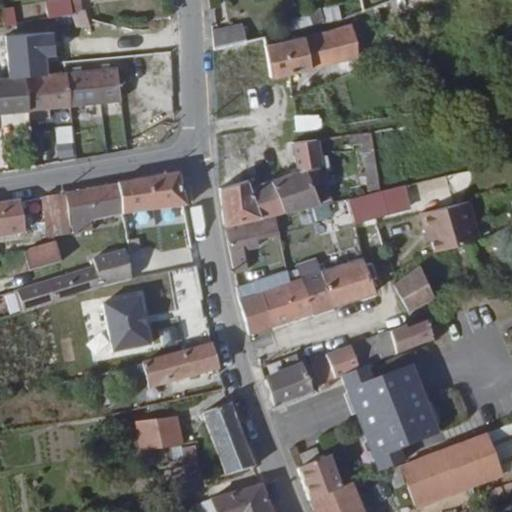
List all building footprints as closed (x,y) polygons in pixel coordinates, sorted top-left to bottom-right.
[(46,21),(71,18),(68,0),(65,0),(43,3),(46,21)] [(409,4),(408,0),(392,0),(395,9),(409,4)] [(337,6),(306,12),(309,27),(340,21),(337,6)] [(122,29),(124,21),(101,17),(99,24),(122,29)] [(175,56),(180,56),(179,38),(178,20),(150,21),(150,24),(150,29),(128,32),(130,54),(175,56)] [(356,52),(347,22),(270,45),(277,73),(277,75),(290,72),(327,60),(356,52)] [(213,33),(218,48),(250,38),(245,23),(213,33)] [(270,45),(267,33),(250,38),(218,48),(214,49),(216,76),(218,117),(239,114),(237,87),(260,81),(260,78),(277,73),(270,45)] [(331,78),(360,66),(356,52),(327,60),(331,78)] [(122,69),(71,73),(75,106),(125,101),(122,69)] [(0,80),(0,112),(75,106),(71,73),(0,80)] [(327,91),(332,114),(348,110),(343,87),(327,91)] [(250,127),(218,131),(225,191),(254,186),(254,180),(265,177),(262,153),(253,154),(250,127)] [(40,131),(42,159),(57,158),(55,130),(40,131)] [(297,141),(300,169),(275,179),(282,211),(329,199),(325,185),(315,188),(314,180),(322,178),(315,138),(297,141)] [(183,193),(179,176),(117,187),(125,219),(186,207),(183,193)] [(276,213),(282,211),(275,179),(258,185),(264,216),(276,213)] [(254,186),(225,191),(226,206),(228,224),(264,216),(258,185),(254,186)] [(98,232),(97,224),(125,219),(117,187),(95,191),(72,196),(75,215),(78,229),(79,235),(98,232)] [(354,222),(386,214),(379,187),(346,195),(354,222)] [(52,219),(75,215),(72,196),(60,198),(48,200),(52,219)] [(462,243),(479,239),(467,200),(420,214),(424,228),(427,228),(434,250),(462,243)] [(21,205),(21,204),(0,208),(0,239),(26,235),(21,205)] [(279,227),(276,213),(264,216),(228,224),(232,245),(237,273),(249,270),(246,251),(258,248),(255,232),(279,227)] [(64,268),(64,258),(66,247),(7,262),(11,280),(34,272),(64,268)] [(73,278),(73,281),(30,292),(35,313),(81,300),(80,297),(134,285),(129,255),(95,264),(96,271),(73,278)] [(364,256),(322,269),(334,304),(376,290),(373,280),(378,278),(373,264),(368,266),(364,256)] [(410,304),(434,296),(423,266),(402,281),(410,304)] [(326,311),(335,307),(334,304),(322,269),(303,275),(315,311),(316,314),(326,311)] [(268,279),(270,286),(291,279),(289,271),(268,279)] [(315,311),(303,275),(291,279),(270,286),(281,322),(299,316),(315,311)] [(240,288),(252,332),(281,322),(270,286),(268,279),(240,288)] [(19,295),(22,316),(35,313),(30,292),(19,295)] [(120,323),(132,367),(146,363),(153,360),(140,317),(120,323)] [(431,327),(429,321),(411,328),(419,347),(444,337),(439,325),(431,327)] [(411,328),(410,326),(394,332),(403,354),(419,347),(411,328)] [(403,354),(394,332),(368,342),(378,364),(403,354)] [(212,341),(153,360),(146,363),(150,376),(152,386),(219,365),(212,341)] [(370,367),(378,364),(368,342),(355,347),(364,369),(370,367)] [(364,369),(355,347),(336,354),(345,377),(364,369)] [(324,394),(331,391),(328,384),(318,388),(309,366),(314,364),(309,352),(295,357),(300,369),(268,381),(273,395),(278,409),(323,392),(324,394)] [(319,361),(319,362),(328,384),(345,377),(336,354),(319,361)] [(146,363),(132,367),(126,369),(130,382),(150,376),(146,363)] [(415,367),(375,381),(370,367),(364,369),(345,377),(383,474),(400,467),(407,464),(402,452),(442,437),(415,367)] [(135,397),(130,382),(126,369),(106,375),(114,403),(135,397)] [(230,480),(255,472),(237,424),(230,404),(205,413),(230,480)] [(134,426),(138,453),(157,451),(170,450),(182,449),(177,423),(134,426)] [(479,436),(407,464),(400,467),(413,499),(491,468),(479,436)] [(506,475),(511,472),(511,442),(497,448),(506,475)] [(172,462),(202,458),(199,447),(182,449),(170,450),(172,462)] [(158,463),(172,462),(170,450),(157,451),(158,463)] [(308,465),(323,460),(319,451),(305,456),(308,465)] [(131,471),(149,468),(147,456),(129,459),(131,471)] [(333,458),(302,471),(308,486),(314,501),(346,488),(333,458)] [(417,509),(495,479),(491,468),(413,499),(417,509)] [(370,502),(389,494),(381,475),(362,482),(370,502)] [(199,504),(201,511),(269,511),(265,499),(260,486),(199,504)] [(360,511),(351,487),(346,488),(314,501),(318,511),(360,511)]
